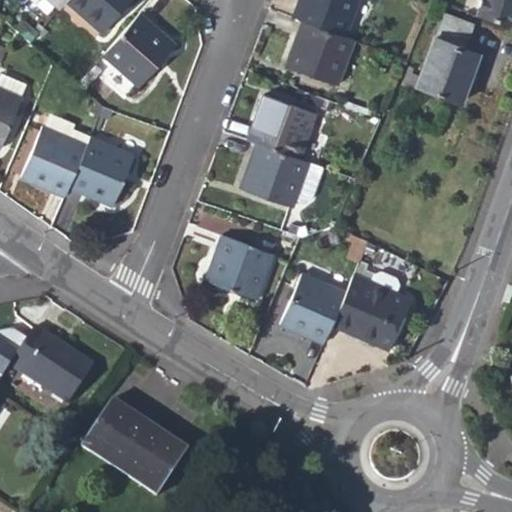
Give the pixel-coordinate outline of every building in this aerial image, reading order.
[(48,0),(58,9),(64,0),(48,0)] [(127,0),(65,0),(101,30),(127,0)] [(298,0),(292,16),(301,20),(343,35),(356,0),(298,0)] [(511,0),(476,0),(473,11),(510,25),(511,18),(511,0)] [(174,44),(138,12),(102,53),(137,85),(174,44)] [(416,84),(460,100),(477,53),(462,47),(471,23),(443,13),(416,84)] [(337,83),(354,39),(343,35),(301,20),(285,65),(337,83)] [(0,76),(0,143),(24,87),(20,79),(2,71),(0,76)] [(263,94),(246,139),(256,143),(298,158),(314,113),(263,94)] [(20,175),(63,194),(66,188),(88,134),(75,129),(70,122),(56,115),(50,118),(46,126),(41,125),(20,175)] [(133,154),(88,134),(66,188),(111,206),(133,154)] [(240,187),(290,205),(307,162),(298,158),(256,143),(240,187)] [(290,205),(297,208),(309,198),(321,167),(307,162),(290,205)] [(204,279),(255,298),(273,253),(271,252),(274,244),(259,237),(255,246),(221,235),(204,279)] [(363,278),(394,292),(398,284),(398,278),(374,269),(365,272),(363,278)] [(280,325),(322,344),(331,323),(345,291),(302,273),(280,325)] [(331,323),(374,342),(387,348),(410,299),(397,293),(394,292),(363,278),(353,274),(345,291),(331,323)] [(511,303),(511,302),(511,282),(510,282),(503,300),(511,303)] [(7,366),(66,403),(91,364),(73,352),(70,355),(43,338),(45,334),(33,326),(7,366)] [(80,446),(154,494),(184,449),(111,399),(80,446)]
